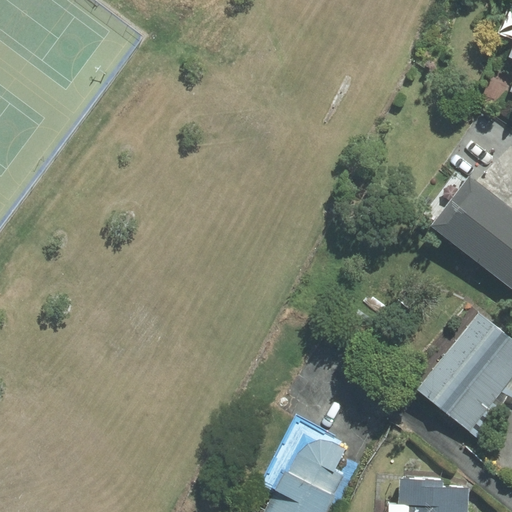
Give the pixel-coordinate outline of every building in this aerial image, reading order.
[(511,202),(473,172),(434,221),(511,283),(511,202)] [(484,308),(420,385),(443,404),(507,327),(484,308)] [(511,332),(449,409),(471,429),(511,378),(511,332)] [(327,511),(339,492),(337,491),(346,473),(337,468),(348,446),(335,439),(337,434),(298,411),(268,467),(276,491),(265,511),(327,511)] [(469,511),(471,484),(446,483),(447,476),(446,476),(403,473),(402,500),(390,499),(389,511),(469,511)]
